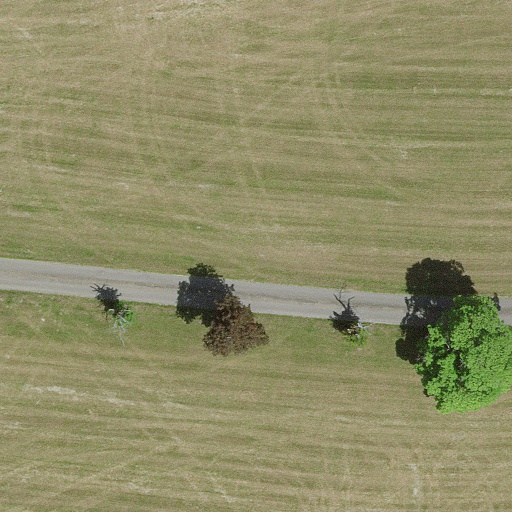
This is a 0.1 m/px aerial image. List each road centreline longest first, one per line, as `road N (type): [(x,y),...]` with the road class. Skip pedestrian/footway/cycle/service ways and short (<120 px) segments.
road 1 (trunk): [(0,484),(511,162)]
road 2 (residential): [(0,282),(365,314),(511,318)]
